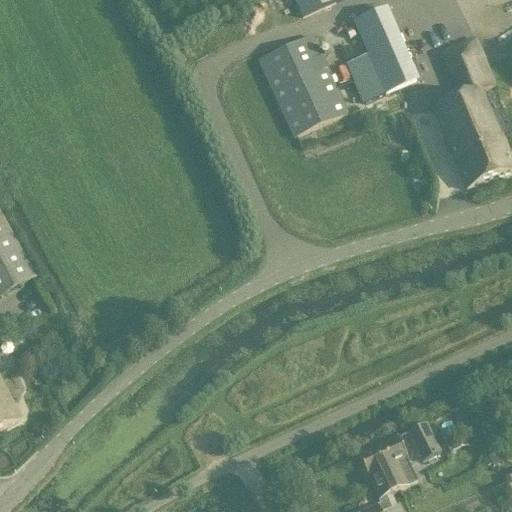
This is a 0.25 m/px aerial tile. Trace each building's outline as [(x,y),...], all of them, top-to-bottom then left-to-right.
[(333,0),(294,0),(303,20),(336,5),(333,0)] [(368,58),(346,67),(364,108),(386,98),(417,84),(385,12),(353,26),(368,58)] [(313,40),(260,65),(296,141),(348,117),(331,80),(336,78),(333,71),(328,73),(313,40)] [(434,113),(467,193),(511,174),(511,162),(502,138),(499,139),(481,94),(495,89),(475,42),(443,56),(462,102),(434,113)] [(0,215),(0,301),(35,283),(0,215)] [(0,434),(21,423),(0,384),(0,434)] [(502,398),(498,399),(501,408),(511,404),(511,386),(500,390),(502,398)] [(423,466),(441,456),(426,428),(408,437),(423,466)] [(387,498),(416,484),(405,464),(409,462),(397,441),(359,460),(382,508),(373,511),(385,511),(392,509),(387,498)] [(508,487),(494,492),(499,504),(511,498),(511,477),(505,481),(508,487)]
